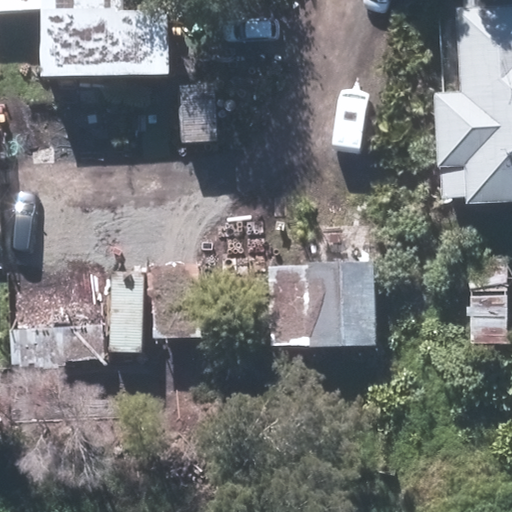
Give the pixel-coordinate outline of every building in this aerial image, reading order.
[(137,0),(55,0),(57,78),(186,73),(184,14),(138,16),(137,0)] [(454,98),(461,210),(511,206),(511,0),(477,0),(478,9),(472,10),(478,97),(454,98)] [(128,156),(61,178),(75,220),(141,198),(128,156)] [(46,225),(13,222),(6,289),(40,292),(46,225)] [(511,257),(471,259),(473,344),(511,343),(511,257)] [(318,346),(380,346),(379,260),(317,262),(318,346)] [(106,324),(62,331),(69,371),(113,364),(106,324)]
